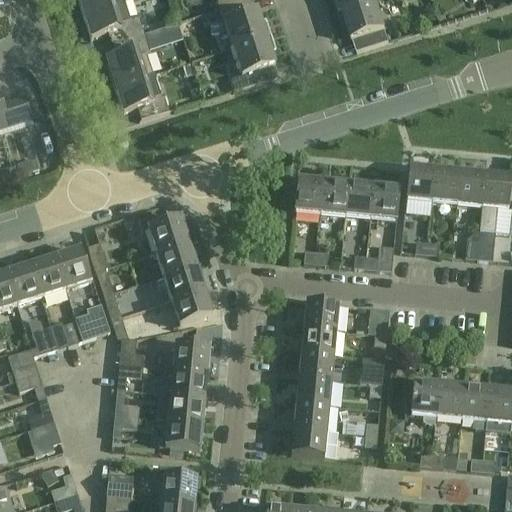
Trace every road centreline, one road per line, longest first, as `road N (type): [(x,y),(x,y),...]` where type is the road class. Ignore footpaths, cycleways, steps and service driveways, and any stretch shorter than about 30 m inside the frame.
road 1 (residential): [(200,169),(511,68)]
road 2 (residential): [(493,360),(497,308),(240,284)]
road 3 (residential): [(226,511),(240,284)]
road 4 (residential): [(90,201),(37,44)]
road 5 (residential): [(240,284),(200,169)]
